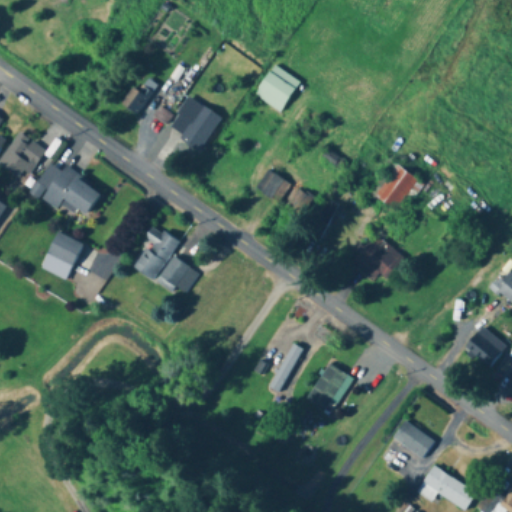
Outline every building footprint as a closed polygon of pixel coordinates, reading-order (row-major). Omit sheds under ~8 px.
[(280,113),(299,82),(272,65),(253,96),(280,113)] [(120,103),(135,117),(153,95),(138,82),(120,103)] [(171,129),(181,136),(179,140),(198,153),(220,118),(191,99),(171,129)] [(45,152),(19,133),(0,160),(0,166),(23,183),(45,152)] [(82,222),(100,192),(64,169),(62,172),(48,164),(32,190),(82,222)] [(374,197),(400,214),(420,182),(394,166),(374,197)] [(277,205),(290,185),(267,170),(254,190),(277,205)] [(289,207),(303,216),(313,198),(299,190),(289,207)] [(178,243),(152,226),(143,240),(148,243),(131,268),(152,282),(178,243)] [(68,281),(81,243),(54,233),(41,271),(68,281)] [(403,260),(373,233),(353,254),(383,282),(403,260)] [(155,282),(170,294),(175,287),(184,294),(198,276),(173,257),(155,282)] [(511,275),(497,291),(511,305),(511,275)] [(507,347),(480,327),(463,350),(490,370),(507,347)] [(278,394),(303,350),(292,345),(268,388),(278,394)] [(334,408),(352,380),(328,365),(306,401),(324,412),(329,405),(334,408)] [(392,440),(422,459),(434,441),(404,421),(392,440)] [(437,494),(464,511),(476,494),(433,467),(416,493),(431,504),(437,494)] [(511,511),(511,496),(507,493),(504,499),(491,491),(479,511),(511,511)]
